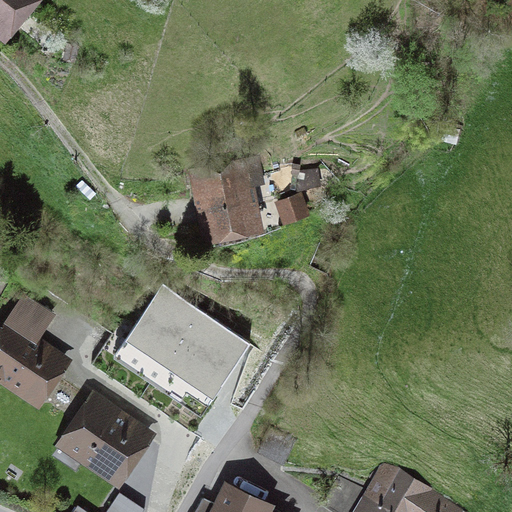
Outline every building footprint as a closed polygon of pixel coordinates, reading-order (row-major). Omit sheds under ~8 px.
[(0,0),(0,23),(3,26),(24,0),(0,0)] [(212,232),(251,224),(239,170),(192,180),(195,194),(204,193),(212,232)] [(301,207),(292,190),(273,200),(282,217),(301,207)] [(164,313),(203,339),(182,370),(232,405),(264,358),(227,333),(230,328),(208,314),(203,321),(172,300),(164,313)] [(29,313),(45,324),(51,314),(36,304),(29,313)] [(0,341),(0,372),(36,397),(60,361),(32,343),(45,324),(29,313),(22,308),(0,341)] [(203,339),(164,313),(143,343),(182,370),(203,339)] [(145,394),(164,367),(102,326),(85,351),(145,394)] [(164,367),(145,394),(165,407),(183,381),(164,367)] [(65,442),(116,477),(144,435),(94,401),(65,442)] [(259,448),(283,461),(294,439),(270,427),(259,448)] [(452,511),(456,506),(396,467),(378,495),(339,476),(326,498),(348,511),(452,511)] [(279,511),(229,487),(220,506),(202,498),(194,511),(279,511)] [(142,511),(145,508),(121,491),(105,511),(142,511)]
